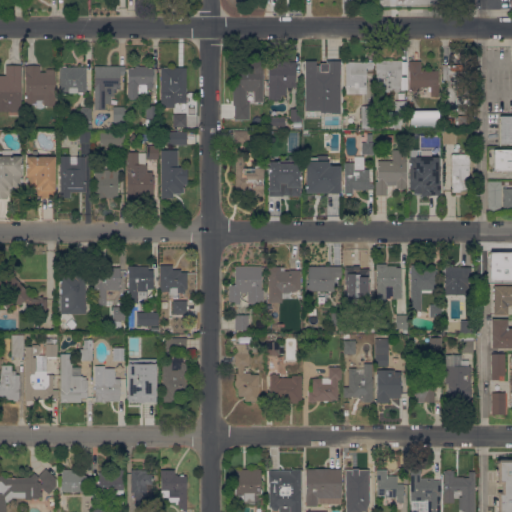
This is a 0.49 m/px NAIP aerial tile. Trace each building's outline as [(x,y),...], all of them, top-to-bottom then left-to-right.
[(236,88),(231,88),(231,79),(235,79),(235,64),(249,64),(249,60),(263,60),(264,90),(256,90),(256,92),(245,92),(245,102),(245,114),(237,114),(237,120),(246,120),(246,129),(230,129),(231,120),(231,115),(234,115),(234,102),(236,102),(236,88)] [(305,85),(305,82),(306,60),(316,60),(316,64),(329,64),(329,60),(341,60),(341,75),(337,75),(337,80),(332,80),(332,74),(330,74),(330,86),(324,86),(324,93),(314,93),(314,86),(305,85)] [(402,60),(402,77),(400,77),(400,92),(393,92),(393,89),(392,89),(392,92),(385,92),(385,89),(377,89),(377,79),(376,79),(376,60),(402,60)] [(346,93),(346,62),(372,61),(372,69),(366,69),(367,87),(366,87),(365,92),(346,93)] [(431,87),(409,87),(409,61),(421,61),(421,71),(438,70),(438,96),(431,96),(431,90),(431,87)] [(268,62),(297,62),(297,70),(296,70),(296,87),(287,87),(287,95),(281,95),(281,98),(280,99),(277,99),(277,102),(271,101),(271,100),(268,99),(268,62)] [(462,64),(462,65),(469,65),(469,79),(472,79),(472,85),(469,85),(469,107),(444,107),(444,87),(451,87),(450,80),(443,80),(443,64),(462,64)] [(21,65),(21,112),(0,112),(0,75),(6,75),(6,65),(21,65)] [(25,65),(40,65),(40,72),(46,72),(46,69),(55,69),(55,105),(43,106),(43,100),(36,100),(36,102),(25,102),(25,65)] [(154,67),(153,87),(152,87),(152,90),(149,90),(149,87),(147,87),(147,93),(138,93),(138,92),(128,92),(128,68),(130,68),(130,67),(134,67),(134,68),(135,68),(135,65),(139,66),(147,66),(147,67),(149,67),(151,67),(153,67),(154,67)] [(60,67),(86,66),(86,92),(83,92),(83,94),(78,94),(78,92),(66,92),(66,94),(63,94),(63,93),(60,93),(60,67)] [(94,86),(95,86),(95,70),(94,70),(94,66),(125,66),(125,75),(119,75),(119,86),(120,86),(120,89),(114,89),(114,96),(111,96),(111,103),(105,103),(105,109),(94,109),(94,86)] [(161,67),(186,67),(186,102),(173,102),(173,107),(161,107),(161,67)] [(388,112),(394,112),(394,111),(395,111),(395,100),(406,100),(406,112),(405,112),(405,124),(401,124),(401,129),(400,129),(400,128),(396,128),(396,129),(394,129),(394,127),(388,127),(388,112)] [(158,118),(146,118),(146,105),(158,105),(158,118)] [(373,128),(361,128),(361,106),(373,105),(373,128)] [(113,106),(125,106),(125,127),(113,127),(113,106)] [(91,123),(87,123),(87,121),(79,121),(79,107),(91,107),(91,123)] [(290,108),(302,108),(302,121),(290,121),(290,108)] [(410,127),(410,110),(439,110),(439,126),(410,127)] [(186,127),(173,127),(173,114),(186,114),(186,127)] [(500,116),(511,115),(511,143),(500,143),(500,116)] [(469,128),(458,128),(458,116),(469,116),(469,128)] [(285,117),(285,126),(269,126),(269,117),(285,117)] [(444,127),(444,118),(454,118),(455,127),(444,127)] [(246,130),(233,129),(233,142),(246,142),(246,130)] [(79,130),(91,130),(91,142),(79,142),(79,130)] [(442,130),(455,130),(455,143),(442,143),(442,130)] [(125,132),(125,145),(100,145),(100,144),(93,144),(93,131),(100,131),(120,132),(125,132)] [(184,144),(170,144),(170,132),(184,132),(184,144)] [(373,154),(362,154),(362,142),(366,142),(366,134),(372,134),(371,143),(373,143),(373,154)] [(278,148),(266,148),(266,135),(278,135),(278,148)] [(127,152),(138,152),(146,152),(146,145),(158,145),(158,159),(146,159),(146,157),(145,157),(145,164),(147,164),(147,172),(152,172),(152,175),(153,175),(154,196),(136,196),(136,198),(127,198),(127,152)] [(375,181),(378,181),(378,160),(392,160),(392,149),(406,149),(406,188),(404,188),(403,189),(399,189),(399,188),(396,188),(396,185),(387,185),(387,195),(375,195),(375,181)] [(511,149),(511,170),(494,170),(494,149),(511,149)] [(0,156),(3,156),(2,150),(12,150),(12,155),(21,155),(22,188),(12,188),(12,195),(8,195),(8,198),(0,198),(0,156)] [(125,161),(116,161),(116,150),(125,150),(125,161)] [(183,192),(180,192),(180,193),(174,193),(174,192),(173,192),(173,198),(161,198),(161,150),(177,150),(177,166),(186,166),(186,184),(183,184),(183,192)] [(451,154),(469,154),(470,194),(456,194),(456,192),(452,192),(451,154)] [(26,156),(29,156),(29,155),(35,155),(35,156),(54,156),(55,188),(56,188),(56,198),(40,198),(40,195),(36,195),(35,188),(26,188),(26,156)] [(235,155),(264,155),(263,196),(255,195),(255,190),(252,190),(252,189),(249,189),(249,192),(243,192),(243,190),(235,189),(235,155)] [(305,193),(305,157),(316,157),(316,155),(328,155),(328,161),(329,161),(329,165),(340,165),(340,193),(307,193),(305,193)] [(86,191),(70,191),(70,197),(60,197),(60,156),(86,156),(86,191)] [(410,157),(439,157),(439,182),(441,182),(441,194),(430,194),(430,195),(423,195),(422,195),(422,192),(414,192),(414,189),(410,189),(410,157)] [(268,160),(299,160),(299,196),(268,196),(268,160)] [(344,162),(354,162),(354,168),(363,168),(363,169),(369,169),(369,183),(373,183),(373,189),(353,189),(353,193),(351,193),(350,195),(347,195),(346,193),(345,193),(344,162)] [(95,176),(94,176),(94,172),(103,172),(103,163),(110,163),(110,164),(118,164),(118,165),(119,165),(119,168),(118,168),(118,176),(117,176),(117,183),(119,183),(119,185),(118,185),(118,186),(119,186),(119,189),(118,189),(118,190),(119,190),(119,192),(117,192),(117,197),(101,197),(101,199),(98,199),(98,197),(95,197),(95,189),(95,176)] [(487,181),(501,181),(501,210),(488,210),(487,181)] [(503,190),(511,189),(511,209),(503,209),(503,190)] [(511,280),(509,280),(509,274),(511,274),(511,272),(500,273),(500,271),(488,271),(488,253),(500,253),(500,265),(511,265),(511,257),(511,280)] [(377,269),(376,269),(376,264),(387,264),(387,265),(396,265),(396,267),(401,267),(400,280),(401,280),(401,298),(392,298),(393,286),(386,286),(386,301),(377,300),(377,269)] [(437,285),(427,285),(427,290),(415,290),(415,286),(410,286),(410,264),(420,264),(420,269),(437,269),(437,285)] [(85,313),(68,313),(68,298),(61,298),(61,292),(59,292),(59,288),(61,288),(61,275),(68,275),(68,273),(71,273),(71,265),(89,265),(89,278),(85,278),(85,313)] [(160,265),(173,265),(173,269),(181,269),(181,272),(187,272),(187,289),(185,289),(185,293),(178,293),(178,297),(169,297),(169,291),(160,291),(160,265)] [(370,280),(368,280),(368,282),(365,282),(365,284),(360,284),(360,286),(350,286),(350,284),(349,284),(349,283),(345,283),(345,268),(345,265),(364,265),(364,268),(370,268),(370,280)] [(468,294),(445,294),(445,265),(451,265),(451,267),(471,267),(471,278),(468,278),(468,294)] [(153,266),(154,288),(147,288),(147,291),(146,291),(146,298),(137,298),(137,302),(128,302),(128,286),(128,282),(128,272),(127,272),(127,269),(128,269),(128,266),(131,266),(153,266)] [(229,285),(235,285),(235,266),(261,266),(261,289),(263,289),(263,301),(256,301),(254,304),(250,304),(249,301),(247,301),(247,293),(240,293),(240,294),(242,294),(242,297),(241,297),(241,304),(234,304),(234,302),(229,302),(229,285)] [(268,266),(280,266),(280,267),(284,267),(284,271),(289,271),(289,270),(301,269),(301,289),(296,289),(296,292),(290,292),(290,298),(282,298),(282,302),(269,302),(268,266)] [(342,266),(342,277),(334,277),(334,291),(308,291),(308,289),(306,289),(306,284),(308,284),(308,266),(342,266)] [(103,296),(103,291),(95,291),(95,268),(120,267),(120,290),(115,296),(103,296)] [(26,298),(20,305),(15,301),(14,302),(13,301),(15,303),(14,304),(12,302),(6,308),(3,306),(4,304),(2,302),(10,294),(4,289),(0,293),(0,273),(1,272),(7,278),(7,268),(15,268),(15,277),(21,282),(20,283),(26,289),(25,290),(34,298),(39,298),(39,297),(43,297),(43,298),(47,298),(47,310),(36,310),(36,302),(30,302),(26,298)] [(493,286),(511,285),(511,305),(507,305),(507,314),(494,314),(494,298),(493,298),(493,293),(493,290),(493,288),(493,286)] [(187,313),(173,313),(173,300),(187,300),(187,313)] [(125,306),(125,319),(113,319),(113,306),(125,306)] [(342,325),(331,325),(331,308),(342,308),(342,325)] [(158,312),(158,325),(137,325),(137,312),(158,312)] [(235,314),(248,314),(248,330),(235,330),(235,314)] [(407,314),(407,328),(396,328),(396,314),(407,314)] [(511,348),(491,348),(492,319),(507,319),(507,328),(511,328),(511,348)] [(472,333),(460,333),(460,320),(472,320),(472,333)] [(11,334),(23,334),(23,356),(11,356),(11,334)] [(473,352),(460,352),(460,334),(473,334),(473,352)] [(441,349),(429,350),(429,338),(441,337),(441,349)] [(186,350),(174,350),(174,351),(165,351),(165,338),(173,338),(186,338),(186,350)] [(390,369),(390,372),(392,372),(392,371),(401,371),(401,375),(400,375),(400,378),(402,378),(402,382),(400,382),(400,387),(403,387),(403,393),(400,393),(400,398),(389,398),(389,402),(377,402),(377,373),(375,373),(375,338),(388,338),(388,366),(390,369)] [(92,360),(80,360),(80,349),(83,349),(83,345),(84,345),(84,339),(92,339),(92,360)] [(343,353),(343,340),(353,340),(354,353),(343,353)] [(266,355),(266,341),(280,341),(280,345),(284,345),(284,354),(280,354),(280,355),(266,355)] [(258,401),(245,401),(245,396),(238,396),(238,387),(236,387),(236,386),(235,386),(235,380),(236,380),(236,373),(238,373),(238,365),(235,365),(235,353),(236,353),(236,343),(248,343),(248,353),(250,353),(250,365),(244,365),(244,372),(250,373),(250,374),(259,374),(258,401)] [(29,401),(28,400),(25,400),(25,346),(31,346),(32,345),(38,345),(39,346),(40,353),(38,355),(46,355),(45,344),(57,344),(57,356),(56,356),(56,358),(47,358),(47,356),(46,356),(46,374),(53,374),(53,390),(57,390),(57,399),(34,399),(34,400),(32,400),(31,401),(29,401)] [(125,360),(113,360),(113,347),(125,347),(125,360)] [(158,348),(158,360),(146,360),(146,348),(158,348)] [(60,353),(72,353),(72,367),(81,367),(81,376),(82,376),(82,377),(86,377),(86,379),(88,379),(88,389),(87,389),(87,397),(81,397),(81,402),(61,402),(60,353)] [(491,353),(505,353),(506,379),(492,379),(491,353)] [(19,399),(18,399),(18,401),(13,401),(13,399),(1,399),(1,400),(0,400),(0,354),(1,354),(1,359),(3,359),(3,363),(1,363),(1,365),(12,365),(12,371),(15,371),(16,374),(19,374),(19,399)] [(471,366),(471,402),(448,401),(448,383),(445,383),(445,366),(446,366),(445,354),(461,354),(461,362),(468,362),(468,366),(471,366)] [(186,364),(186,394),(172,394),(172,401),(170,401),(170,402),(165,402),(165,401),(163,401),(163,361),(169,361),(169,360),(174,360),(174,356),(183,356),(183,362),(185,362),(185,364),(186,364)] [(120,401),(95,401),(95,366),(105,366),(105,376),(114,376),(114,378),(120,378),(120,401)] [(338,399),(332,399),(332,400),(329,400),(328,401),(324,401),(323,400),(316,400),(316,402),(308,402),(308,392),(312,392),(312,378),(321,378),(321,377),(329,377),(329,366),(342,366),(342,379),(338,379),(338,399)] [(415,402),(414,379),(410,379),(410,366),(436,366),(436,390),(434,390),(435,402),(415,402)] [(343,396),(344,387),(348,387),(349,368),(372,369),(372,378),(373,378),(373,402),(362,402),(363,400),(361,400),(361,399),(359,399),(358,397),(357,397),(355,398),(353,398),(352,397),(351,397),(343,396)] [(128,403),(128,374),(136,374),(136,379),(141,379),(141,373),(150,373),(150,387),(153,387),(153,399),(150,399),(150,403),(128,403)] [(302,401),(298,401),(298,403),(283,403),(283,402),(277,402),(277,398),(270,398),(270,374),(272,374),(272,373),(276,373),(276,374),(278,374),(278,377),(292,377),(292,375),(302,375),(302,401)] [(491,392),(504,392),(504,414),(492,414),(491,392)] [(497,511),(497,460),(501,460),(501,458),(507,458),(507,459),(511,459),(511,511),(497,511)] [(25,478),(25,477),(30,477),(34,473),(38,476),(45,468),(56,478),(56,486),(48,494),(43,488),(40,491),(41,491),(42,491),(42,496),(39,496),(39,498),(32,498),(32,499),(25,499),(25,497),(12,498),(8,502),(6,502),(6,511),(0,511),(0,475),(2,474),(5,478),(25,478)] [(84,470),(84,492),(64,492),(64,489),(62,489),(62,469),(84,470)] [(115,494),(109,494),(109,499),(99,499),(99,472),(112,472),(112,469),(124,469),(124,476),(123,476),(123,506),(119,506),(116,498),(115,498),(115,494)] [(131,469),(141,469),(141,470),(146,470),(146,474),(152,474),(152,484),(146,484),(147,501),(135,501),(135,498),(133,498),(133,492),(131,492),(131,469)] [(175,469),(175,474),(177,474),(177,475),(185,475),(186,498),(187,498),(187,501),(186,501),(186,509),(178,509),(178,501),(169,502),(169,496),(161,496),(160,469),(175,469)] [(261,469),(261,494),(255,494),(255,503),(243,503),(243,497),(235,497),(236,469),(261,469)] [(301,511),(290,511),(290,506),(279,506),(279,508),(276,510),(273,510),(271,507),(271,506),(269,506),(269,470),(293,470),(293,469),(301,469),(301,511)] [(305,469),(341,469),(341,503),(317,503),(317,505),(306,505),(305,469)] [(345,469),(362,469),(362,473),(368,473),(368,493),(367,493),(367,494),(363,494),(363,501),(353,501),(353,499),(345,499),(345,469)] [(376,470),(386,470),(386,476),(396,476),(396,484),(403,484),(403,502),(396,502),(396,496),(385,497),(385,494),(377,495),(376,470)] [(410,511),(410,470),(420,470),(420,478),(434,478),(434,480),(441,480),(442,499),(440,499),(440,511),(410,511)] [(444,470),(454,470),(454,477),(468,477),(468,472),(474,472),(475,486),(475,490),(475,511),(462,511),(462,509),(460,509),(460,497),(462,497),(462,492),(454,492),(444,493),(444,470)]
